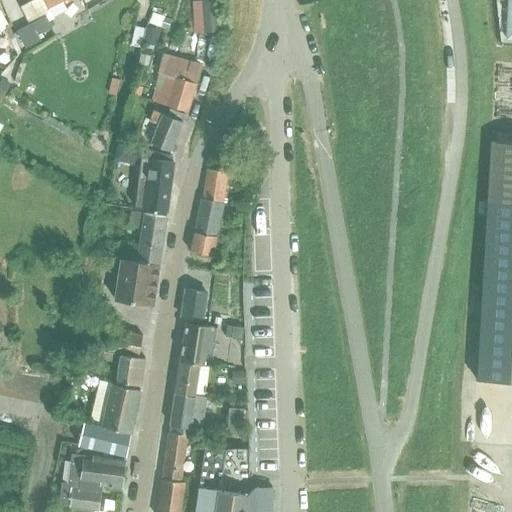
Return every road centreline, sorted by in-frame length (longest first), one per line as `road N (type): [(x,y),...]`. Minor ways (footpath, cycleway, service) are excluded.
road 1 (residential): [(137,511),(190,183),(227,107),(275,53)]
road 2 (unclassified): [(383,511),(314,93),(304,70),(275,53)]
road 3 (residential): [(288,511),(275,53)]
